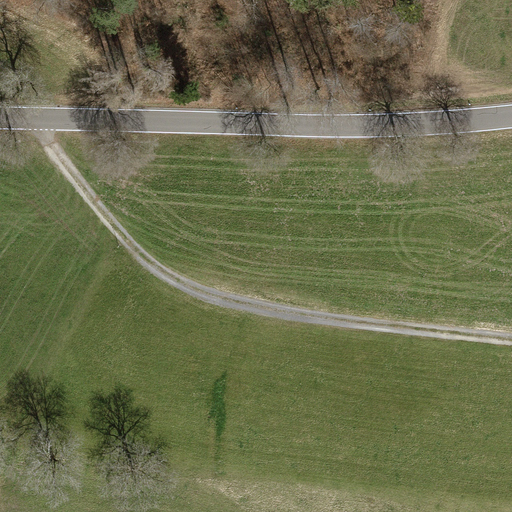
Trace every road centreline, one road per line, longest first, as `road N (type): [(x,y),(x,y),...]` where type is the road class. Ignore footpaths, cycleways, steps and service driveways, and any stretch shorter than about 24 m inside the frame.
road 1 (track): [(43,118),(56,155),(128,243),(170,278),(220,299),(300,316),(511,339)]
road 2 (tertiary): [(511,115),(350,126),(0,117)]
